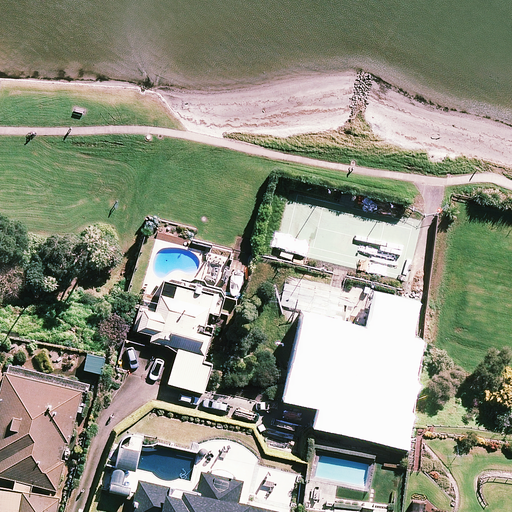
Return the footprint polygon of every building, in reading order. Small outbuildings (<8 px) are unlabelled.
[(246,270),(234,267),(228,289),(240,292),(246,270)] [(222,291),(161,275),(153,306),(140,303),(133,330),(149,334),(148,339),(177,347),(167,383),(203,392),(212,362),(203,360),(213,322),(205,320),(208,311),(216,313),(222,291)] [(306,331),(357,343),(361,327),(309,315),(306,331)] [(357,343),(306,331),(292,394),(324,401),(318,428),(406,448),(412,418),(396,415),(399,404),(406,405),(411,381),(404,380),(410,354),(357,343)] [(105,356),(89,354),(87,370),(103,372),(105,356)] [(0,487),(0,511),(58,511),(61,497),(31,492),(33,483),(57,489),(65,457),(72,459),(76,446),(69,445),(83,390),(9,370),(0,403),(0,474),(17,479),(14,490),(0,487)] [(118,445),(114,466),(125,468),(134,470),(139,449),(118,445)] [(122,485),(125,468),(114,466),(111,483),(122,485)] [(168,485),(138,478),(133,499),(144,501),(143,505),(132,503),(130,511),(281,511),(238,501),(243,479),(200,470),(196,491),(181,488),(179,495),(166,492),(168,485)] [(122,485),(111,483),(109,490),(128,494),(130,486),(122,485)]
